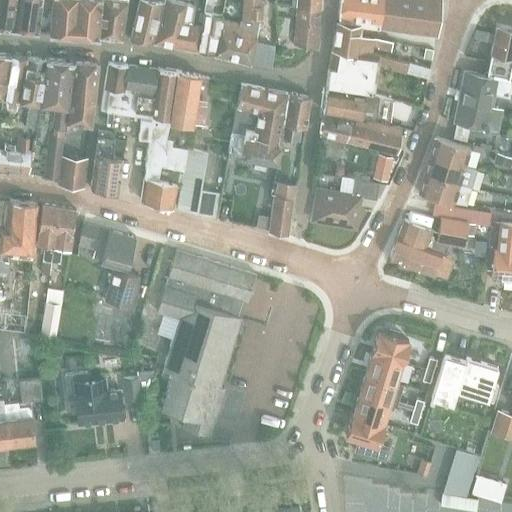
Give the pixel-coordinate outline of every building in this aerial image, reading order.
[(0,0),(0,25),(12,27),(15,0),(0,0)] [(15,0),(12,27),(37,30),(40,4),(40,0),(15,0)] [(40,0),(40,4),(50,6),(48,31),(94,35),(98,0),(40,0)] [(99,0),(95,35),(119,37),(125,0),(114,0),(114,1),(108,0),(107,0),(99,0)] [(136,0),(127,39),(149,42),(151,42),(152,37),(153,32),(154,29),(155,25),(159,9),(156,8),(157,4),(160,5),(161,2),(157,2),(149,1),(149,0),(136,0)] [(152,37),(151,42),(195,49),(199,26),(189,24),(193,5),(183,2),(174,0),(161,0),(161,2),(160,5),(157,4),(156,8),(159,9),(155,25),(154,29),(153,32),(152,37)] [(199,26),(195,49),(212,53),(219,16),(212,15),(213,0),(205,0),(203,13),(201,13),(199,26)] [(219,20),(213,54),(250,63),(257,21),(258,21),(259,0),(241,0),(240,20),(238,20),(237,24),(219,20)] [(336,20),(336,22),(347,23),(361,25),(378,27),(378,26),(435,33),(435,32),(438,0),(338,0),(337,15),(339,16),(338,21),(336,20)] [(315,46),(317,8),(295,7),(292,42),(315,46)] [(276,33),(287,35),(289,17),(276,16),(276,33)] [(336,22),(332,48),(369,53),(371,42),(377,43),(377,47),(390,50),(392,40),(367,35),(359,34),(361,25),(347,23),(336,22)] [(486,75),(509,80),(511,62),(511,28),(497,25),(486,75)] [(325,85),(325,86),(371,92),(376,60),(385,62),(384,67),(409,71),(411,61),(369,53),(332,48),(331,48),(328,66),(325,85)] [(7,53),(0,107),(0,113),(25,116),(27,101),(18,100),(23,55),(7,53)] [(36,117),(38,103),(44,57),(25,55),(20,100),(28,101),(25,125),(35,126),(36,117)] [(44,57),(38,103),(52,105),(51,126),(62,128),(64,106),(70,59),(44,57)] [(64,122),(88,125),(95,61),(71,59),(64,122)] [(125,65),(106,63),(98,108),(150,115),(150,118),(139,117),(136,137),(145,138),(145,143),(164,146),(166,132),(167,122),(175,71),(157,69),(154,93),(121,90),(125,65)] [(157,69),(125,65),(121,90),(154,93),(157,69)] [(464,70),(453,120),(457,121),(454,136),(465,138),(468,124),(487,128),(492,105),(489,105),(491,94),(509,97),(511,81),(464,70)] [(175,71),(167,122),(185,125),(192,126),(192,122),(204,124),(207,101),(196,99),(200,76),(175,71)] [(273,157),(277,134),(277,129),(284,92),(238,83),(225,149),(273,157)] [(325,86),(322,109),(359,115),(361,101),(389,107),(391,98),(371,92),(325,86)] [(277,129),(277,134),(294,137),(297,123),(302,124),(306,96),(285,92),(279,129),(277,129)] [(320,120),(319,132),(392,148),(397,130),(396,129),(397,124),(365,117),(365,119),(354,117),(353,118),(321,113),(320,120)] [(57,176),(60,153),(62,134),(48,132),(43,175),(57,176)] [(179,178),(187,136),(166,132),(164,146),(145,143),(138,198),(171,206),(175,181),(179,178)] [(121,157),(111,155),(114,138),(97,135),(94,152),(92,152),(88,186),(116,192),(121,157)] [(198,189),(205,150),(196,149),(197,138),(187,136),(179,178),(175,207),(194,211),(212,216),(216,192),(216,193),(198,189)] [(429,154),(463,165),(469,146),(435,136),(429,154)] [(29,149),(0,145),(0,166),(26,170),(29,149)] [(60,153),(57,176),(56,183),(81,185),(85,155),(60,153)] [(458,182),(463,165),(429,154),(424,172),(458,182)] [(452,201),(458,182),(424,172),(418,191),(452,201)] [(360,195),(375,197),(378,182),(353,177),(350,192),(316,186),(311,216),(318,218),(317,220),(333,223),(333,221),(354,225),(360,195)] [(277,181),(276,193),(293,195),(295,184),(277,181)] [(273,192),(268,229),(269,229),(288,234),(293,195),(276,193),(273,192)] [(0,198),(0,220),(6,221),(6,227),(0,226),(0,277),(7,278),(10,250),(32,252),(37,203),(0,198)] [(46,286),(50,260),(57,205),(41,203),(36,242),(43,243),(41,259),(42,259),(38,285),(46,286)] [(57,205),(50,260),(59,261),(61,246),(69,247),(74,219),(75,207),(57,205)] [(437,239),(464,244),(468,221),(441,216),(437,239)] [(388,259),(433,275),(442,250),(431,246),(432,243),(433,235),(430,234),(432,229),(403,219),(388,259)] [(511,221),(499,220),(496,248),(495,248),(492,279),(511,280),(511,221)] [(80,230),(78,242),(102,249),(99,260),(113,263),(103,297),(130,305),(138,274),(125,271),(135,236),(83,222),(80,230)] [(241,297),(247,299),(255,273),(174,249),(156,309),(178,316),(163,368),(171,371),(160,407),(184,414),(181,426),(209,434),(224,385),(220,384),(240,316),(236,315),(241,297)] [(60,303),(45,301),(40,334),(55,336),(60,303)] [(400,332),(388,328),(387,332),(377,330),(371,351),(401,360),(408,339),(399,336),(400,332)] [(395,381),(401,360),(371,351),(364,372),(395,381)] [(443,357),(430,397),(431,398),(450,404),(454,390),(492,401),(497,384),(491,383),(496,366),(465,357),(464,361),(444,354),(443,357)] [(433,370),(436,358),(428,356),(425,368),(433,370)] [(429,381),(433,370),(425,368),(421,379),(429,381)] [(86,370),(65,373),(68,396),(74,395),(77,422),(121,417),(118,388),(98,390),(97,380),(87,381),(86,370)] [(403,383),(395,381),(364,372),(358,392),(389,402),(396,404),(403,383)] [(121,378),(124,400),(139,399),(136,376),(121,378)] [(20,380),(22,401),(41,399),(39,378),(20,380)] [(382,422),(389,402),(358,392),(352,413),(382,422)] [(416,398),(412,409),(420,411),(423,400),(416,398)] [(0,444),(8,443),(3,403),(3,399),(0,399),(0,444)] [(3,403),(8,443),(34,440),(30,405),(18,406),(17,401),(3,403)] [(416,423),(420,411),(412,409),(409,421),(416,423)] [(511,411),(511,413),(496,409),(489,432),(511,438),(511,411)] [(376,442),(382,422),(352,413),(345,434),(358,438),(354,450),(384,459),(388,446),(376,442)] [(481,463),(478,482),(506,487),(510,469),(481,463)]
